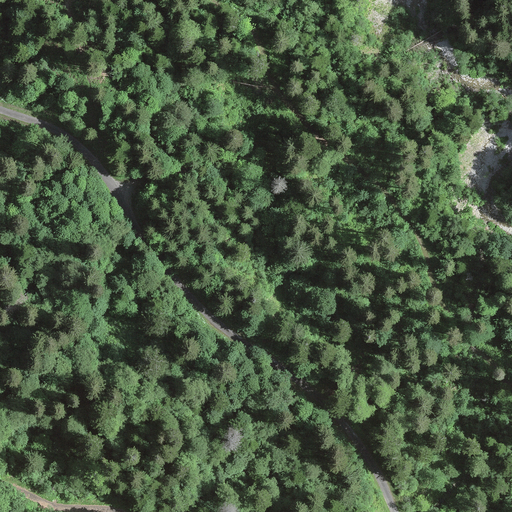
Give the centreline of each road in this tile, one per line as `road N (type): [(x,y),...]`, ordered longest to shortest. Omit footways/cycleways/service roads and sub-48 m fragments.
road 1 (unclassified): [(0,110),(50,128),(92,160),(158,263),(197,304),(327,404),(375,469),(394,511)]
road 2 (track): [(117,511),(52,506),(0,478)]
